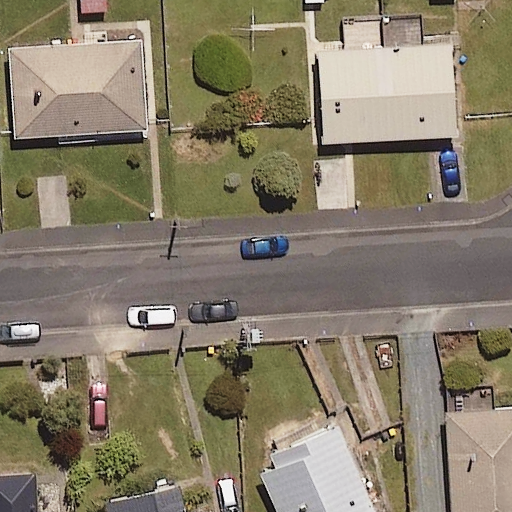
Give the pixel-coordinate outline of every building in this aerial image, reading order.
[(139,26),(8,34),(13,124),(145,115),(139,26)] [(454,120),(448,29),(316,37),(322,128),(454,120)] [(511,511),(511,392),(446,396),(451,511),(511,511)] [(382,511),(340,413),(276,441),(281,454),(262,462),(283,511),(382,511)] [(183,503),(175,469),(107,487),(113,511),(211,511),(208,496),(183,503)] [(0,511),(52,511),(52,502),(31,502),(30,470),(0,470),(0,511)]
